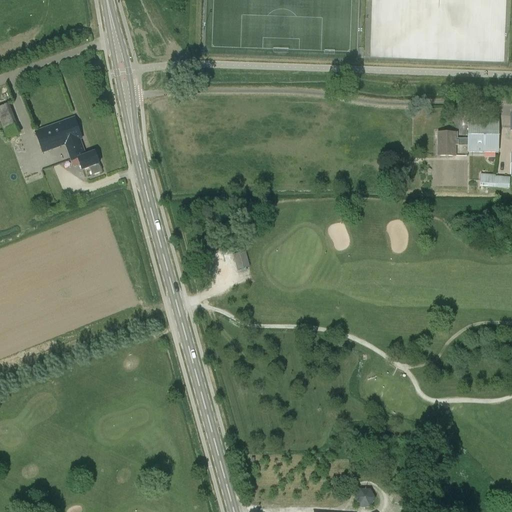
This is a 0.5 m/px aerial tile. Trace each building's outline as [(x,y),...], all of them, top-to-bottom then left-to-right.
[(0,107),(0,119),(5,132),(20,126),(10,103),(0,107)] [(78,158),(85,155),(80,140),(82,139),(74,118),(35,132),(43,153),(65,145),(71,161),(78,159),(78,158)] [(455,156),(455,146),(467,146),(467,153),(499,154),(499,120),(467,120),(467,139),(456,139),(456,133),(438,133),(438,156),(455,156)] [(78,159),(71,161),(74,168),(80,165),(82,171),(90,168),(92,175),(101,172),(98,165),(99,165),(95,152),(85,155),(78,158),(78,159)] [(481,175),(480,187),(509,189),(509,178),(494,177),(494,176),(481,175)] [(237,271),(250,267),(245,252),(233,255),(237,271)] [(360,490),(354,498),(359,507),(369,508),(374,499),(370,490),(360,490)] [(409,494),(396,492),(394,503),(408,505),(409,494)]
